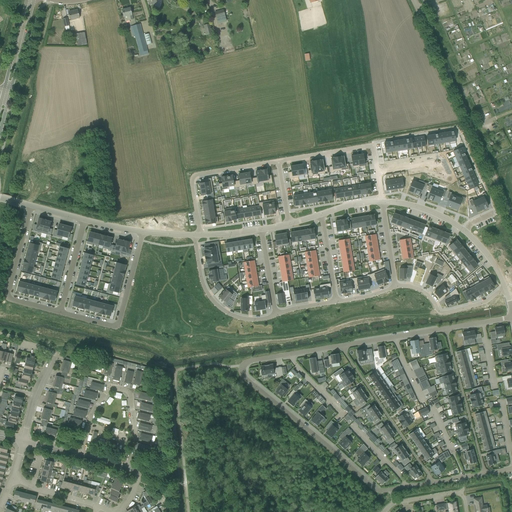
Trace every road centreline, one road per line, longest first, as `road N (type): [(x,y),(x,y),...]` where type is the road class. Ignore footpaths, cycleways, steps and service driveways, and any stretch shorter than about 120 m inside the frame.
road 1 (residential): [(339,346),(249,361),(241,372),(246,381),(378,491),(432,482)]
road 2 (residential): [(511,217),(415,0)]
road 3 (residential): [(81,455),(88,419),(109,388),(129,393),(130,469)]
road 4 (residential): [(432,482),(339,346)]
road 5 (residential): [(59,312),(116,325),(142,232)]
road 6 (residential): [(381,201),(372,146),(278,161)]
road 7 (residential): [(444,329),(485,474)]
road 8 (residential): [(278,161),(190,176),(194,235)]
road 9 (residential): [(28,205),(9,296),(59,312)]
road 10 (residential): [(194,235),(212,301),(242,318),(274,314)]
road 11 (residential): [(395,286),(416,288),(441,313),(485,302),(504,287)]
